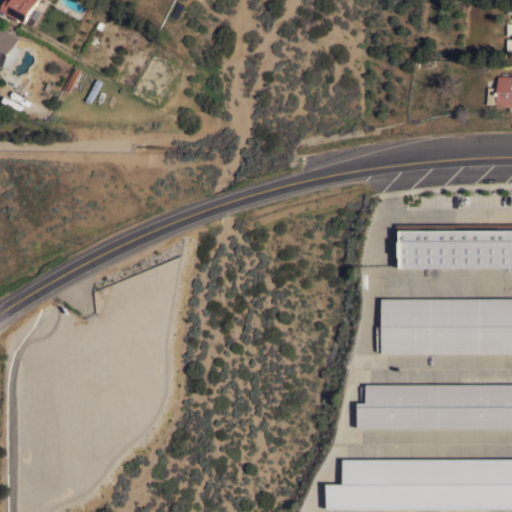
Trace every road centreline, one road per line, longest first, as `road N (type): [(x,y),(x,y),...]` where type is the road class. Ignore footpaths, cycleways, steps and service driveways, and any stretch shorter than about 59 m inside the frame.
road 1 (secondary): [(243,196),(366,167),(511,153)]
road 2 (secondary): [(0,313),(88,259),(182,217)]
